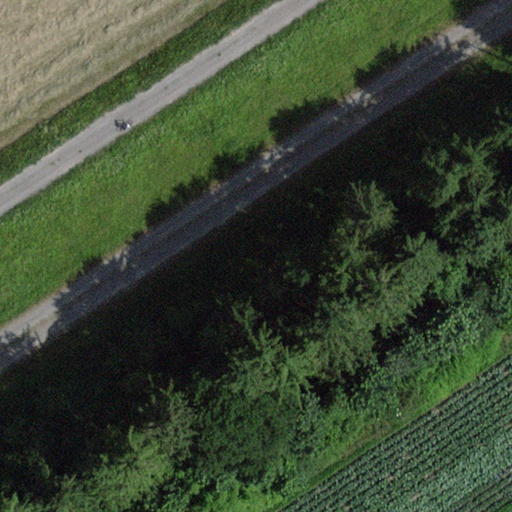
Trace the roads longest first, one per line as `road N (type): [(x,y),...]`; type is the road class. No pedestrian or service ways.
road 1 (track): [(511,26),(0,359)]
road 2 (track): [(301,0),(0,202)]
